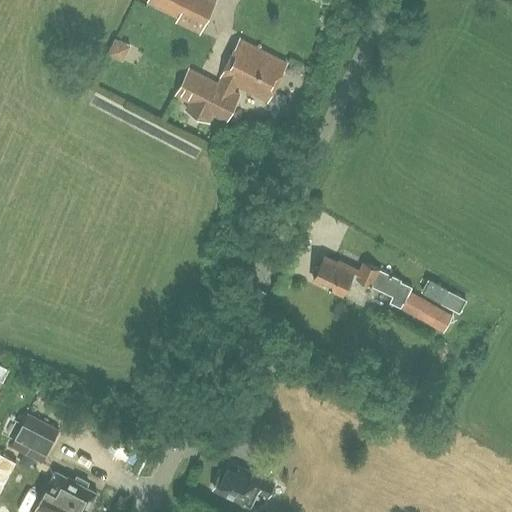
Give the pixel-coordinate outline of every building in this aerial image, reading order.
[(206,18),(214,0),(148,0),(149,0),(181,16),(185,8),(206,18)] [(233,91),(237,84),(267,100),(286,62),(240,39),(218,82),(190,68),(177,94),(190,101),(185,109),(208,121),(213,113),(226,120),(239,94),(233,91)] [(120,40),(113,57),(128,63),(135,46),(120,40)] [(402,307),(444,331),(452,316),(410,292),(413,287),(401,281),(402,279),(364,261),(359,271),(339,261),(338,264),(325,257),(319,268),(317,268),(314,269),(313,272),(313,275),(315,277),(314,279),(343,294),(349,282),(356,285),(358,280),(393,295),(390,302),(402,307)] [(43,461),(61,428),(29,414),(12,445),(43,461)] [(0,452),(0,491),(16,461),(0,452)] [(223,478),(219,476),(214,488),(244,502),(251,487),(268,495),(274,483),(238,466),(236,470),(229,467),(223,478)] [(37,507),(47,511),(87,511),(98,492),(56,470),(37,507)]
